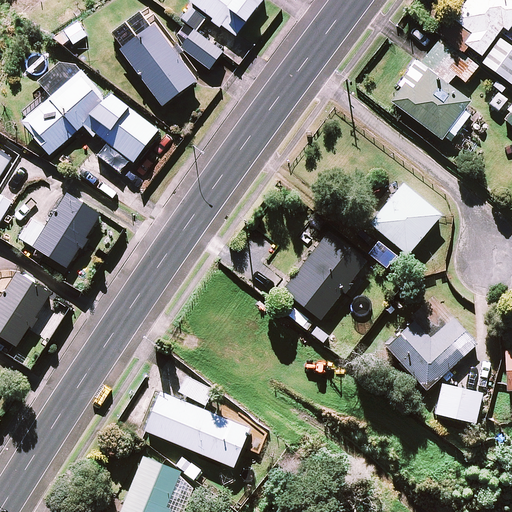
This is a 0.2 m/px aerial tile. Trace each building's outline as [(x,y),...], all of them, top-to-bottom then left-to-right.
[(193,0),(191,3),(193,5),(181,21),(215,47),(227,31),(237,39),(267,0),(193,0)] [(511,28),(511,2),(509,0),(472,0),(456,23),(474,36),(466,46),(483,58),(504,29),(509,33),(511,28)] [(198,84),(146,13),(112,38),(164,109),(198,84)] [(223,55),(187,28),(174,44),(211,72),(223,55)] [(511,48),(502,41),(484,66),(511,86),(511,48)] [(478,68),(463,57),(452,73),(467,84),(478,68)] [(472,102),(417,61),(397,88),(401,91),(392,104),(449,146),(472,115),(466,111),(472,102)] [(109,104),(75,67),(60,64),(38,84),(45,92),(20,115),(27,122),(22,127),(50,157),(83,127),(93,141),(97,137),(134,165),(158,133),(114,100),(109,104)] [(511,106),(502,120),(511,127),(511,106)] [(0,180),(14,158),(0,149),(0,180)] [(442,217),(404,186),(371,226),(409,257),(442,217)] [(0,226),(15,202),(0,192),(0,226)] [(49,228),(35,249),(68,270),(80,251),(83,253),(90,243),(87,241),(101,218),(69,197),(49,228)] [(35,249),(49,228),(34,218),(20,240),(35,249)] [(369,262),(331,234),(285,294),(323,322),(369,262)] [(397,258),(380,244),(369,256),(386,270),(397,258)] [(0,337),(17,349),(30,329),(32,331),(39,321),(36,319),(51,296),(20,276),(0,305),(0,337)] [(427,392),(477,346),(437,304),(388,350),(427,392)] [(214,392),(189,378),(181,393),(205,407),(214,392)] [(483,395),(443,386),(436,416),(476,425),(483,395)] [(251,432),(163,395),(147,432),(235,469),(251,432)] [(184,511),(195,485),(145,457),(123,511),(184,511)] [(118,511),(120,508),(104,501),(98,511),(118,511)]
